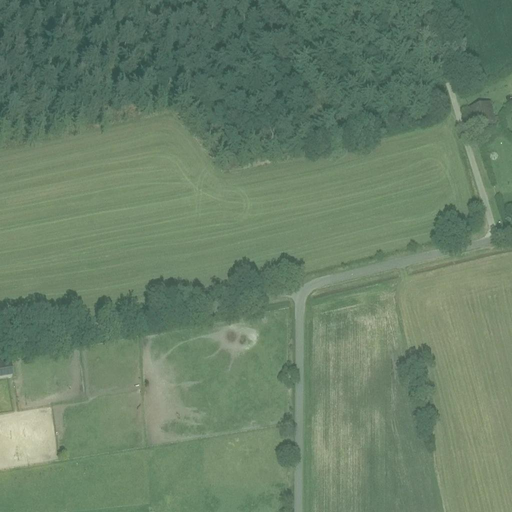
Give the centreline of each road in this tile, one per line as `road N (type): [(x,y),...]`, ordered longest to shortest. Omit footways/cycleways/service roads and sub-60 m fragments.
road 1 (unclassified): [(0,348),(305,288)]
road 2 (unclassified): [(297,511),(305,288)]
road 3 (unclassified): [(305,288),(494,239)]
road 4 (unclassified): [(494,239),(454,101)]
